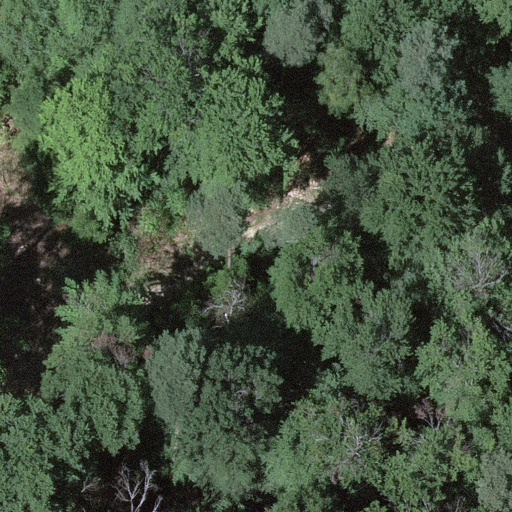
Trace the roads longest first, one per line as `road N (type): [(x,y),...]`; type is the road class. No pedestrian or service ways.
road 1 (track): [(511,113),(0,401)]
road 2 (track): [(275,241),(511,185)]
